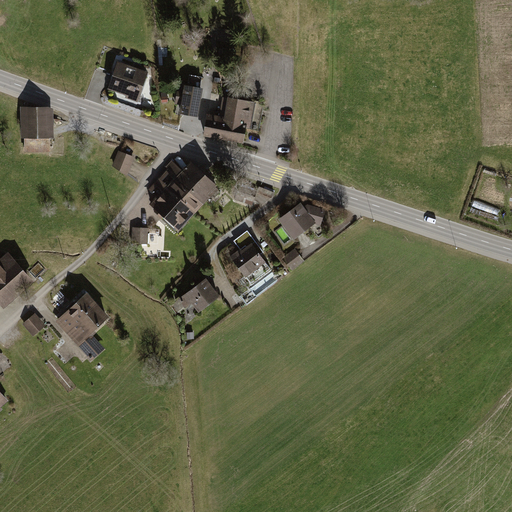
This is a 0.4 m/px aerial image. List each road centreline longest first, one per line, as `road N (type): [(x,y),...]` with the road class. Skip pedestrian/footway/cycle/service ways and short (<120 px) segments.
road 1 (secondary): [(0,78),(511,249)]
road 2 (track): [(407,501),(511,387)]
